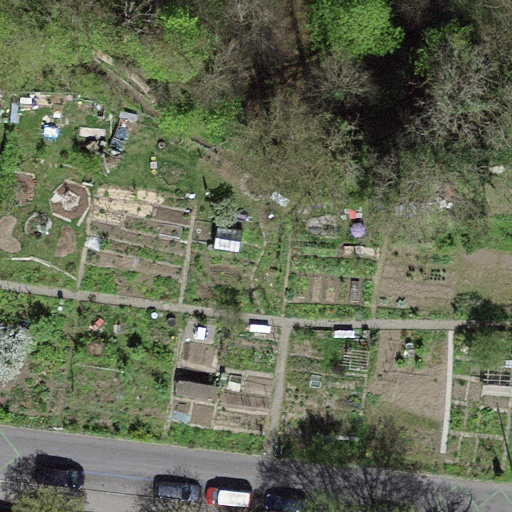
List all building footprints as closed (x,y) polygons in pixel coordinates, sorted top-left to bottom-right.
[(10,111),(68,112),(68,91),(11,90),(10,111)] [(353,338),(354,331),(336,330),(336,338),(353,338)] [(291,356),(325,358),(326,341),(292,339),(291,356)] [(363,392),(364,378),(329,375),(328,388),(363,392)] [(216,402),(218,386),(176,379),(174,395),(216,402)] [(511,385),(483,383),(482,393),(511,395),(511,385)]
